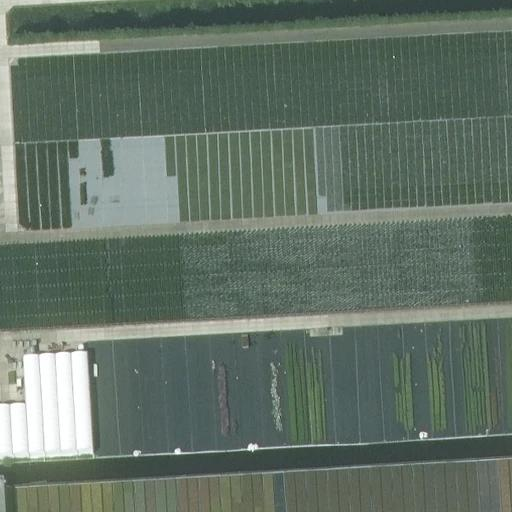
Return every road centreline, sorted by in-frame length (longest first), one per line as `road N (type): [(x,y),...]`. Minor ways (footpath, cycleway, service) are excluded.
road 1 (track): [(511,24),(0,53)]
road 2 (track): [(0,338),(511,309)]
